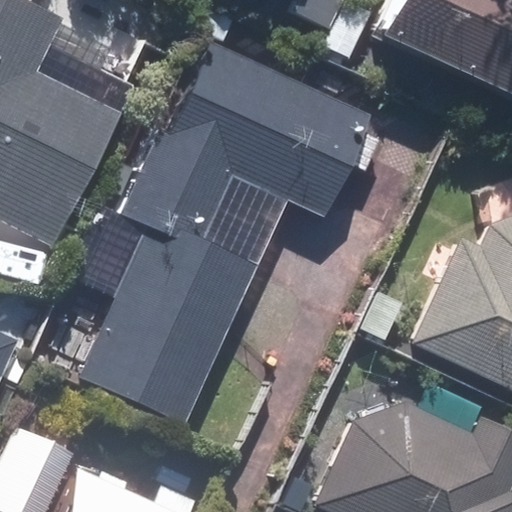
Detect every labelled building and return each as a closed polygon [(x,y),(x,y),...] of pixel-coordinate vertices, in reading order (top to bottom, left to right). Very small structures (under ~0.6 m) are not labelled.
[(47,19),(9,0),(0,0),(0,227),(38,247),(105,113),(21,72),(47,19)] [(285,0),(285,1),(275,22),(301,35),(307,38),(326,0),(285,0)] [(335,0),(312,46),(339,60),(361,13),(335,0)] [(511,0),(374,0),(356,39),(497,103),(511,68),(511,0)] [(178,30),(210,45),(222,19),(191,4),(178,30)] [(219,170),(313,212),(336,163),(351,131),(357,118),(197,42),(155,133),(145,129),(106,212),(137,226),(68,377),(171,425),(247,265),(189,239),(219,170)] [(439,140),(389,121),(371,166),(420,186),(439,140)] [(443,241),(396,345),(511,396),(511,209),(475,223),(464,250),(443,241)] [(364,292),(346,331),(372,343),(389,305),(364,292)] [(353,417),(344,419),(305,506),(317,511),(507,511),(511,503),(511,496),(499,490),(511,463),(511,438),(468,419),(462,435),(392,402),(353,417)] [(2,428),(0,431),(0,511),(36,511),(62,456),(2,428)] [(46,511),(179,511),(185,499),(149,482),(140,503),(112,489),(115,483),(88,471),(86,478),(67,469),(46,511)]
